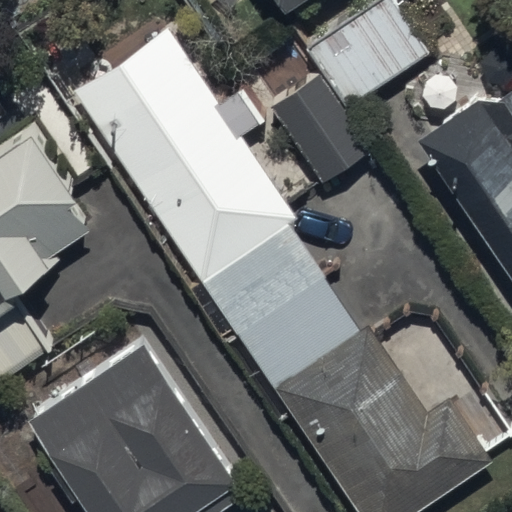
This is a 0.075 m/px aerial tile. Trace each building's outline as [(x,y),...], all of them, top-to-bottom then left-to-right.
[(371,0),(312,39),(356,105),(436,53),(400,0),(371,0)] [(175,21),(77,85),(206,279),(293,222),(304,215),(175,21)] [(274,95),(331,181),(375,152),(319,66),(274,95)] [(511,81),(427,138),(511,266),(511,81)] [(0,160),(0,383),(55,347),(13,283),(100,225),(40,134),(0,160)] [(293,222),(206,279),(277,386),(364,329),(293,222)] [(364,329),(277,386),(359,511),(418,511),(474,475),(497,460),(453,393),(430,409),(373,323),(364,329)] [(33,409),(101,511),(197,511),(244,481),(146,334),(33,409)]
